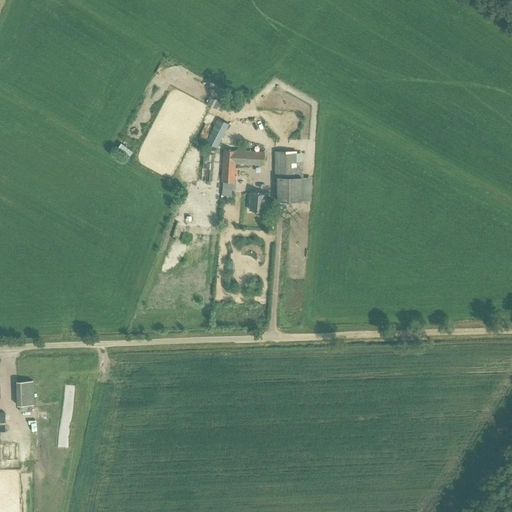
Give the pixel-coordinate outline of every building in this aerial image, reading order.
[(225,103),(212,96),(207,104),(221,111),(225,103)] [(218,118),(206,141),(218,147),(229,124),(218,118)] [(223,149),(221,182),(234,182),(236,164),(263,165),(264,151),(223,149)] [(276,178),(277,201),(301,201),(308,201),(308,191),(301,191),(302,177),(303,177),(303,153),(297,153),(297,151),(274,151),(275,178),(276,178)] [(212,181),(214,162),(202,161),(201,180),(212,181)] [(264,211),(265,194),(251,193),(250,210),(264,211)] [(33,380),(16,381),(17,405),(34,404),(33,380)] [(34,417),(43,417),(43,409),(34,408),(34,417)]
